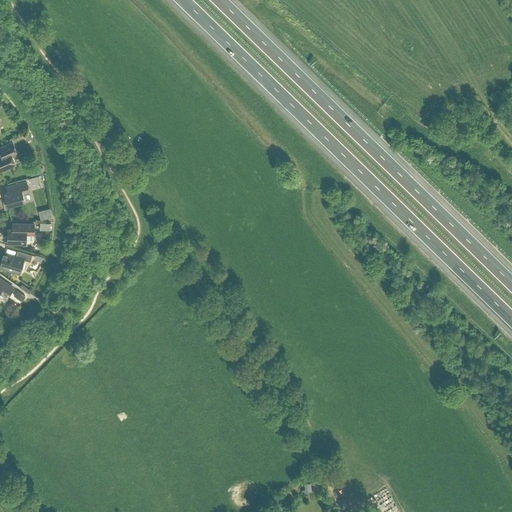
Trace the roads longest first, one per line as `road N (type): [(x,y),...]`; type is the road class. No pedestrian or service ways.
road 1 (motorway): [(183,0),(511,320)]
road 2 (motorway): [(511,284),(221,0)]
road 3 (track): [(178,238),(339,496)]
